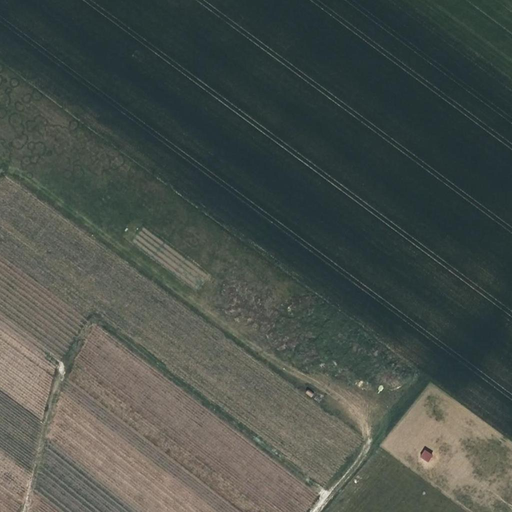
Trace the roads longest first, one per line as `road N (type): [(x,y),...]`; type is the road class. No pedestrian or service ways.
road 1 (track): [(0,318),(64,366),(93,318),(323,492),(307,511)]
road 2 (track): [(64,366),(27,511)]
